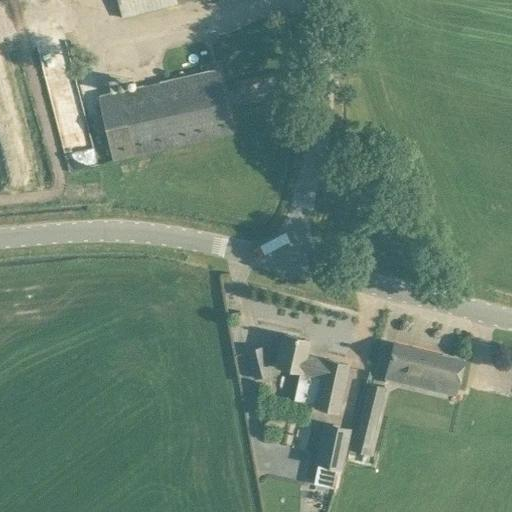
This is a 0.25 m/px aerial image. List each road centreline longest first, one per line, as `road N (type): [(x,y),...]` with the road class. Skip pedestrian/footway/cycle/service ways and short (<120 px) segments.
road 1 (unclassified): [(0,238),(118,229),(288,262)]
road 2 (unclassified): [(288,262),(317,141),(320,42),(308,0)]
road 3 (unclassified): [(511,318),(288,262)]
